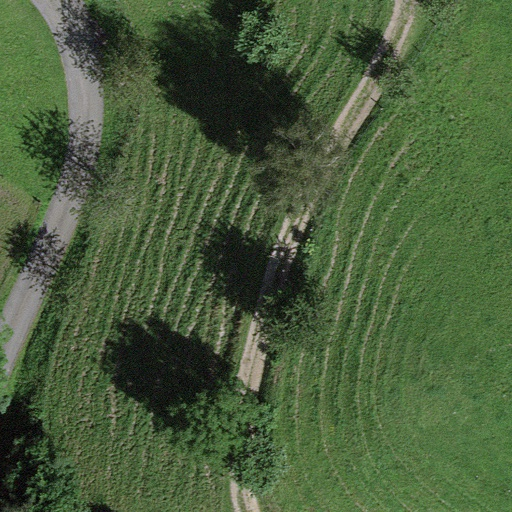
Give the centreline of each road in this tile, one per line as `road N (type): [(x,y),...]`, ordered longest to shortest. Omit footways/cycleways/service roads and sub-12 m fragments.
road 1 (track): [(253,511),(246,453),(260,374),(307,211),(396,61),(406,0)]
road 2 (unclassified): [(0,379),(82,185),(88,102),(68,28),(47,0)]
